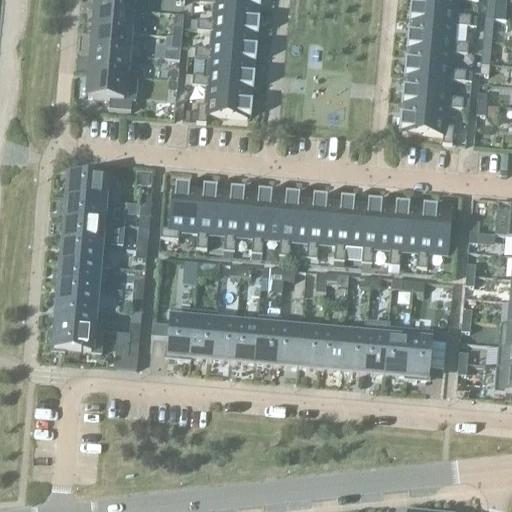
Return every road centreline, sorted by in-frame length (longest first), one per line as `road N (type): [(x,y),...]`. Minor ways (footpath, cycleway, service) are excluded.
road 1 (residential): [(72,390),(84,384),(511,422)]
road 2 (residential): [(101,511),(503,468)]
road 3 (residential): [(57,147),(265,166)]
road 4 (residential): [(373,176),(389,0)]
road 5 (residential): [(265,166),(280,0)]
road 6 (residential): [(373,176),(511,188)]
